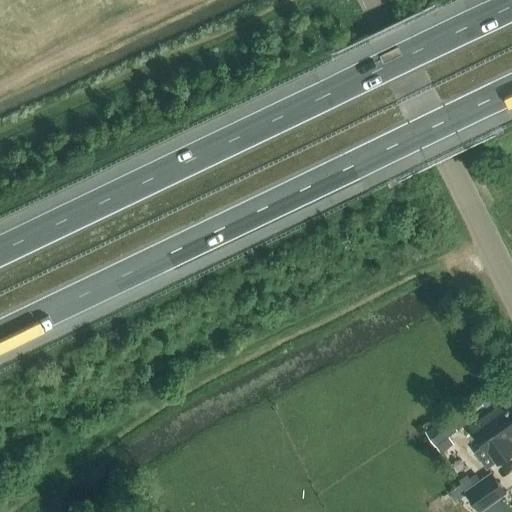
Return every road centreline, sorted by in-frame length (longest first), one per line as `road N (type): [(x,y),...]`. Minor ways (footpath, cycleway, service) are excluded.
road 1 (motorway): [(511,6),(0,252)]
road 2 (motorway): [(0,335),(511,90)]
road 3 (secondary): [(511,289),(370,0)]
